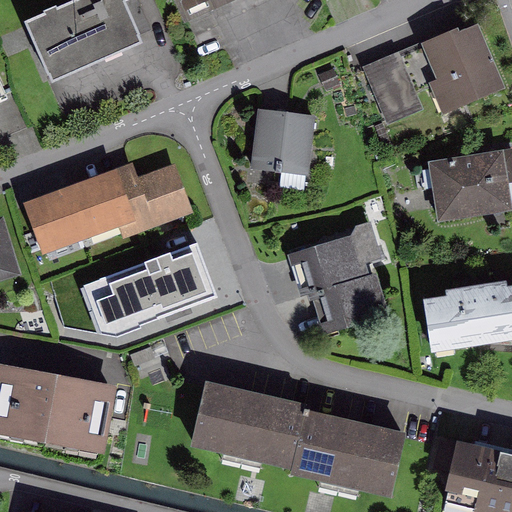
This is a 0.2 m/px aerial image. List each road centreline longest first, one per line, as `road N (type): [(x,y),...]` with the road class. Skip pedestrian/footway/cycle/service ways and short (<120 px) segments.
road 1 (residential): [(511,411),(281,365),(241,298),(183,104)]
road 2 (residential): [(183,104),(432,0)]
road 3 (residential): [(183,104),(0,168)]
